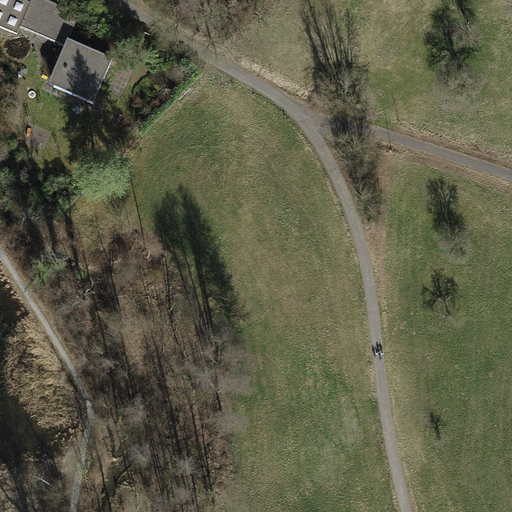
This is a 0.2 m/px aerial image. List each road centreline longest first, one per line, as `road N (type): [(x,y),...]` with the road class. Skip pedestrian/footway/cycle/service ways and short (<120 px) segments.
road 1 (track): [(408,511),(379,373),(372,283),(353,217),(295,108)]
road 2 (track): [(0,246),(74,367),(86,403),(93,439),(82,511)]
road 3 (track): [(511,177),(295,108)]
road 4 (track): [(295,108),(115,0)]
